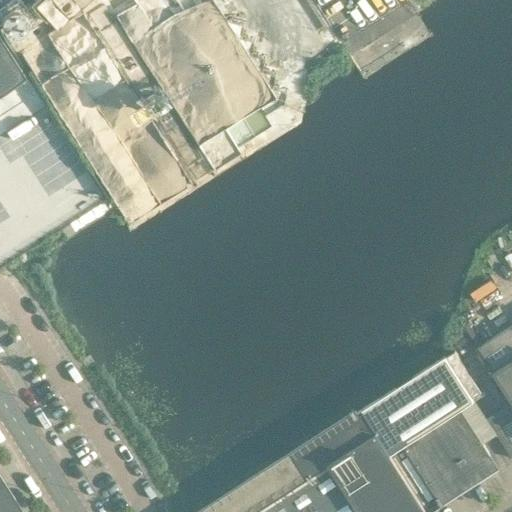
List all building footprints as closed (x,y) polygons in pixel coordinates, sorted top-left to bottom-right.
[(0,20),(10,35),(34,20),(21,0),(7,0),(0,5),(0,20)] [(33,0),(54,23),(80,0),(33,0)] [(400,52),(431,35),(413,2),(360,31),(369,47),(356,54),(363,67),(397,47),(400,52)] [(0,38),(0,96),(26,79),(0,38)] [(77,257),(85,257),(85,249),(77,249),(77,257)] [(511,324),(478,347),(511,400),(511,409),(489,423),(511,458),(511,457),(511,324)] [(481,391),(454,350),(361,409),(390,454),(403,446),(401,444),(405,441),(406,443),(461,408),(474,400),(472,396),(481,391)] [(498,467),(461,408),(406,443),(405,441),(401,444),(403,446),(390,454),(428,511),(440,504),(441,505),(498,467)] [(428,511),(390,454),(361,409),(200,511),(428,511)] [(18,511),(22,510),(0,475),(0,511),(18,511)]
